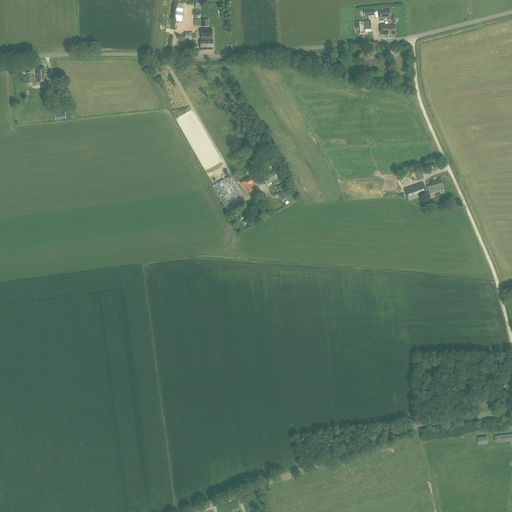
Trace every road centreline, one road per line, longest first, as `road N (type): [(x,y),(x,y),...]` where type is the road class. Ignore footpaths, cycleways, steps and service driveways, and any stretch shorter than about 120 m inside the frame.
road 1 (unclassified): [(511,11),(411,37),(295,49),(0,57)]
road 2 (unclassified): [(195,511),(421,423),(511,412)]
road 3 (track): [(511,338),(416,86),(411,37)]
